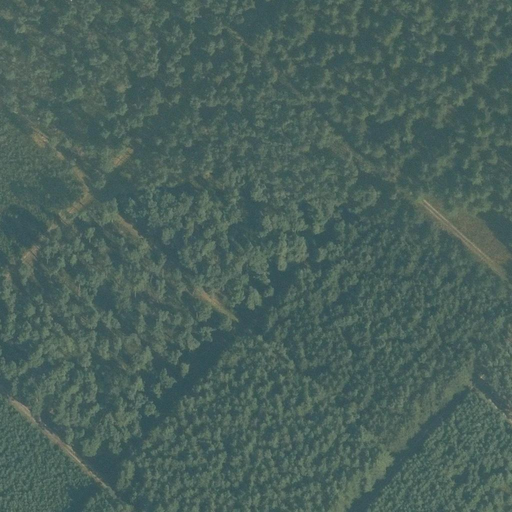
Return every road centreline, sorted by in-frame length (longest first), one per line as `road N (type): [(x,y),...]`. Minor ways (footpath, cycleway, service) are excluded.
road 1 (track): [(356,511),(511,342)]
road 2 (track): [(0,387),(133,511)]
road 3 (track): [(511,282),(392,174)]
